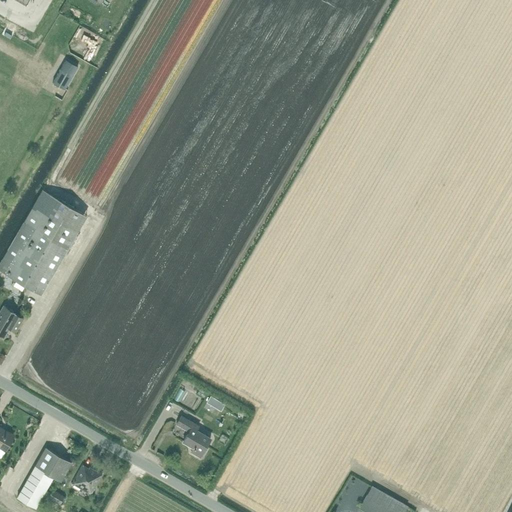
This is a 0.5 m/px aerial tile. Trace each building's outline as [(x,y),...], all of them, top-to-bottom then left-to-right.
[(58,60),(61,45),(53,43),(50,59),(58,60)] [(78,66),(66,60),(53,82),(65,89),(78,66)] [(87,215),(64,202),(42,189),(0,261),(0,269),(41,294),(87,215)] [(42,312),(45,306),(31,298),(28,304),(42,312)] [(0,335),(4,337),(10,328),(16,331),(24,318),(3,306),(0,311),(0,335)] [(220,401),(216,408),(221,411),(224,404),(220,401)] [(200,458),(205,448),(212,438),(198,429),(200,425),(181,414),(175,425),(188,431),(182,442),(192,448),(190,452),(200,458)] [(0,456),(1,457),(6,448),(13,436),(2,430),(3,429),(0,426),(0,456)] [(64,457),(49,448),(45,447),(17,497),(36,508),(53,478),(61,482),(72,463),(63,458),(64,457)] [(91,495),(103,474),(90,466),(89,468),(82,464),(71,483),(91,495)] [(372,485),(372,486),(359,508),(365,511),(403,511),(407,505),(372,485)] [(63,495),(52,489),(48,497),(59,503),(63,495)]
